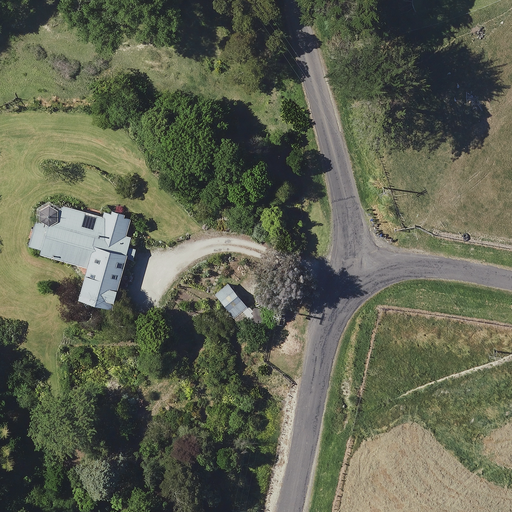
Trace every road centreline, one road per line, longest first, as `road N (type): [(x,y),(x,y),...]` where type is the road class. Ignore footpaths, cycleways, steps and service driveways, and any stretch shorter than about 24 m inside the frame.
road 1 (residential): [(360,277),(295,0)]
road 2 (residential): [(291,511),(327,325),(360,277)]
road 3 (residential): [(511,280),(399,266),(360,277)]
